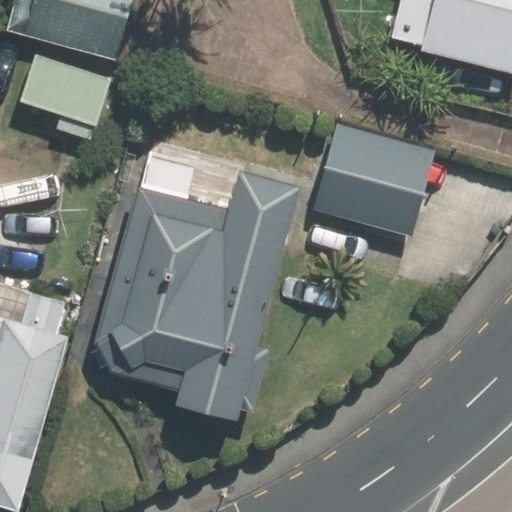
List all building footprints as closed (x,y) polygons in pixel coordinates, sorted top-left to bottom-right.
[(11,0),(5,26),(116,57),(131,0),(11,0)] [(511,0),(406,0),(398,35),(434,43),(431,50),(511,70),(511,0)] [(116,72),(37,50),(23,102),(102,124),(116,72)] [(455,167),(377,147),(358,216),(436,236),(455,167)] [(249,353),(289,192),(230,178),(219,219),(124,193),(83,351),(100,379),(173,399),(171,409),(230,423),(232,416),(245,419),(261,356),(249,353)] [(59,328),(68,298),(0,278),(0,494),(26,501),(73,332),(59,328)]
